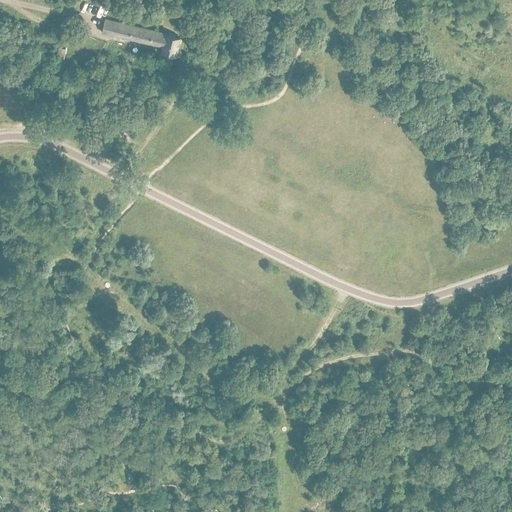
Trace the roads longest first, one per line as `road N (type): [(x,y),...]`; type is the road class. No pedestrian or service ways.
road 1 (track): [(298,511),(277,447),(258,425),(0,207)]
road 2 (unknown): [(511,377),(473,381),(414,356),(352,352),(311,370),(282,411),(224,446)]
road 3 (track): [(134,191),(212,112),(280,90),(301,41),(301,0)]
road 4 (unknown): [(0,384),(85,378),(224,446)]
road 5 (track): [(352,290),(258,425)]
